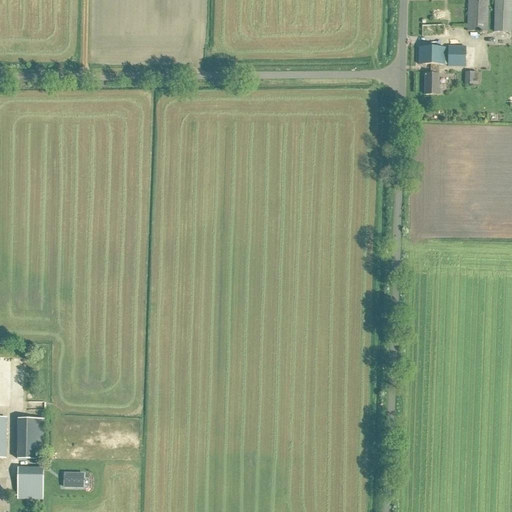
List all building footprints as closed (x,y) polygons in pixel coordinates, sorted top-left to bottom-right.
[(487,32),(488,0),(468,0),(467,32),(487,32)] [(511,0),(494,0),(494,33),(511,33),(511,0)] [(422,27),(422,37),(444,36),(444,26),(422,27)] [(439,96),(439,75),(439,66),(448,66),(448,67),(466,68),(466,48),(449,48),(449,49),(419,48),(418,65),(431,66),(431,75),(425,75),(425,96),(439,96)] [(465,73),(464,85),(475,86),(475,73),(465,73)] [(24,420),(23,440),(23,450),(18,449),(18,460),(44,461),(44,420),(24,420)] [(19,469),(18,482),(18,496),(43,497),(43,469),(19,469)] [(82,489),(83,475),(65,474),(64,488),(82,489)]
